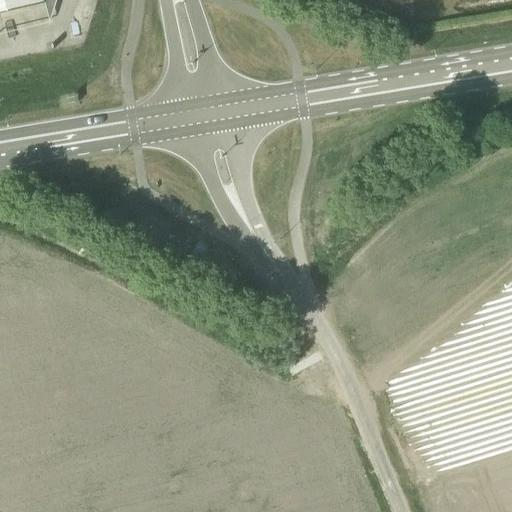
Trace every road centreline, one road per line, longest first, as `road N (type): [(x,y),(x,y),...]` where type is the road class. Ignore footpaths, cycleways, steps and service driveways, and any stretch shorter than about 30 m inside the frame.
road 1 (unclassified): [(401,511),(343,372),(310,311),(260,249)]
road 2 (primary): [(227,112),(511,66)]
road 3 (primary): [(0,151),(193,118)]
road 4 (unclassified): [(193,118),(210,182),(260,249)]
road 5 (unclassified): [(260,249),(227,112)]
road 6 (tertiary): [(168,0),(193,118)]
